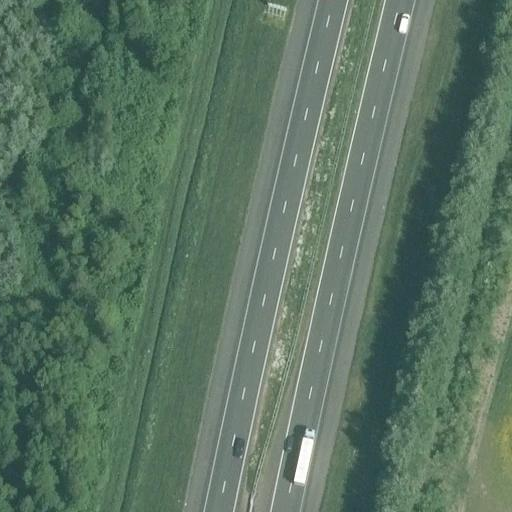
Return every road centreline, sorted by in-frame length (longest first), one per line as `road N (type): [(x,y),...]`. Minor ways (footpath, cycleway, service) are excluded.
road 1 (motorway): [(292,511),(409,0)]
road 2 (motorway): [(331,0),(217,511)]
